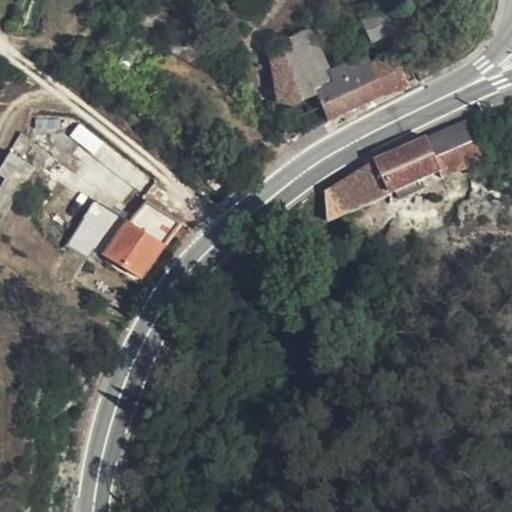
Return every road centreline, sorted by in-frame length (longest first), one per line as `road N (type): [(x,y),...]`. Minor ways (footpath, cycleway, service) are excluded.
road 1 (primary): [(95,511),(119,390),(153,327),(201,266),(288,186),(456,93)]
road 2 (track): [(63,97),(227,239)]
